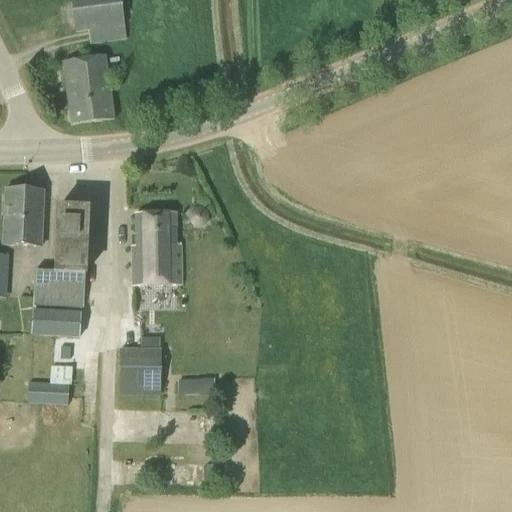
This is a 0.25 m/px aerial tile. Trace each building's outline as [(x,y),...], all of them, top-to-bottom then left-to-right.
[(70,0),(75,35),(124,28),(120,0),(70,0)] [(69,127),(113,121),(105,58),(62,64),(69,127)] [(40,249),(43,194),(4,192),(2,247),(40,249)] [(80,309),(87,211),(59,209),(55,274),(35,273),(33,306),(80,309)] [(176,248),(175,217),(134,217),(135,249),(131,249),(131,287),(175,287),(175,301),(220,300),(219,243),(185,244),(186,286),(180,286),(179,248),(176,248)] [(0,287),(6,288),(8,256),(0,255),(0,287)] [(177,323),(250,319),(249,305),(189,308),(189,306),(176,307),(177,323)] [(80,339),(81,314),(32,312),(31,337),(80,339)] [(252,320),(166,325),(168,362),(254,358),(252,320)] [(17,342),(0,342),(0,361),(18,360),(17,342)] [(114,348),(114,361),(151,360),(150,347),(114,348)] [(60,349),(60,360),(69,361),(70,349),(60,349)] [(111,363),(112,386),(151,384),(150,362),(111,363)] [(186,382),(187,396),(214,395),(213,381),(186,382)] [(67,407),(68,386),(29,384),(28,405),(67,407)]
